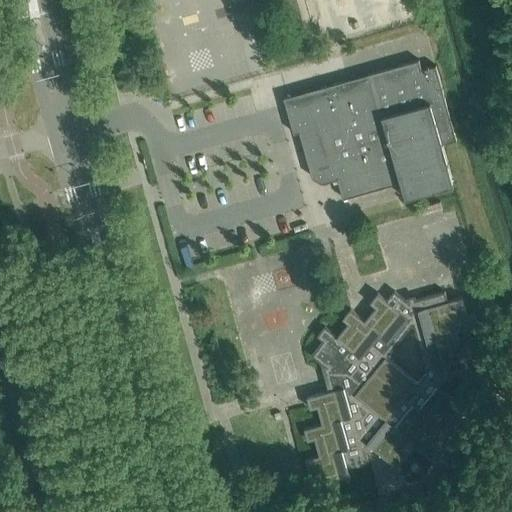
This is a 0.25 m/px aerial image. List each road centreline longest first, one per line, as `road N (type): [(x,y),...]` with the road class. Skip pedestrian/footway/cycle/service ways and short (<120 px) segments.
road 1 (tertiary): [(171,511),(67,131)]
road 2 (tertiary): [(67,131),(32,0)]
